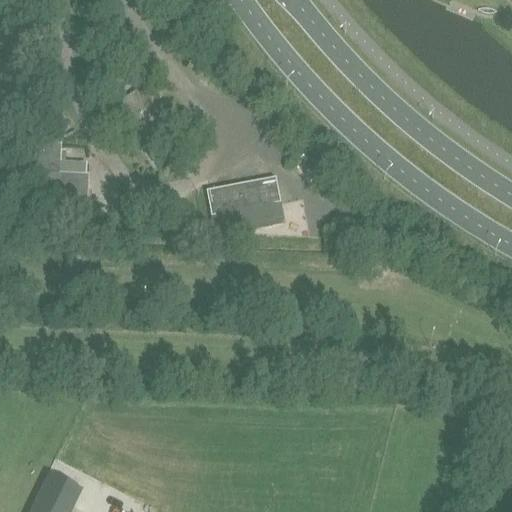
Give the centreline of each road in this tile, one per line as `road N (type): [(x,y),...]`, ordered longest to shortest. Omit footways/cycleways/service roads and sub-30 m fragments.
road 1 (primary): [(238,0),(341,119),(447,206),(511,246)]
road 2 (primary): [(511,196),(374,91),(293,0)]
